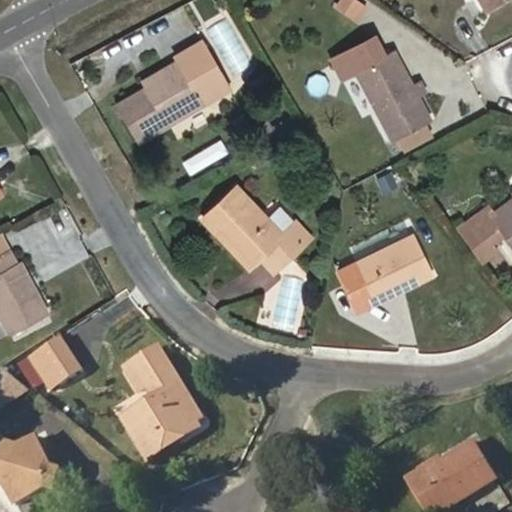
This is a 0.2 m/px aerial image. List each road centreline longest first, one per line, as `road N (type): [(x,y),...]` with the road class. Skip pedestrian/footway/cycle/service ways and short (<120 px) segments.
road 1 (residential): [(14,34),(175,305),(237,349),(311,373)]
road 2 (residential): [(311,373),(471,373),(511,355)]
road 3 (residential): [(311,373),(254,496),(235,511)]
